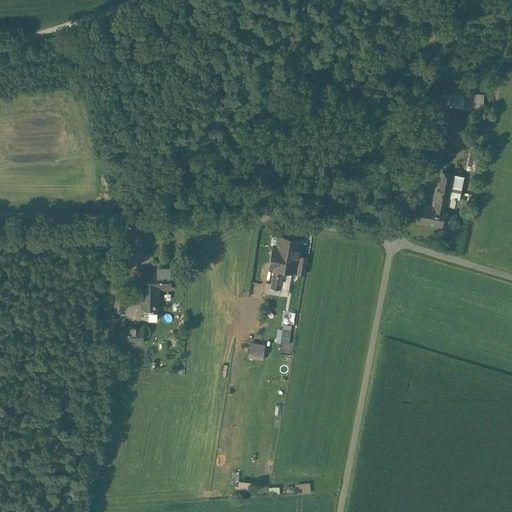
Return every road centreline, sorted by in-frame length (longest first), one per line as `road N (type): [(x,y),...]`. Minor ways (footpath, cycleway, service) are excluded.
road 1 (unclassified): [(393,239),(276,218),(0,213)]
road 2 (unclassified): [(341,511),(393,239)]
road 3 (unclassified): [(393,239),(445,0)]
road 4 (track): [(0,44),(135,0)]
road 5 (unclassified): [(511,276),(393,239)]
